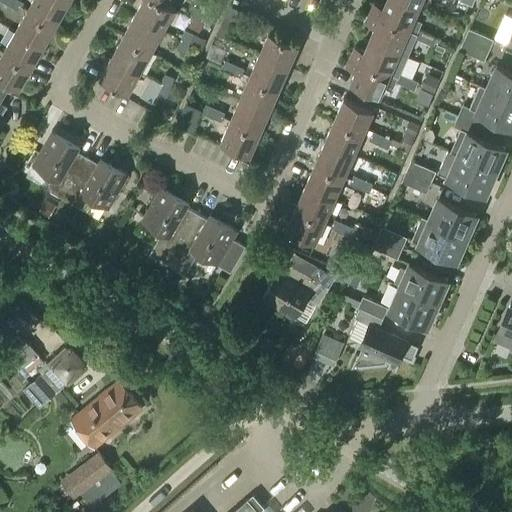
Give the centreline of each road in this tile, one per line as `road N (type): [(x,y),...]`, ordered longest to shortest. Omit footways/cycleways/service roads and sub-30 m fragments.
road 1 (residential): [(107,0),(53,93),(261,202),(351,0)]
road 2 (tertiary): [(329,432),(0,233)]
road 3 (residential): [(427,423),(424,388),(511,190)]
road 4 (tertiary): [(458,511),(329,432)]
